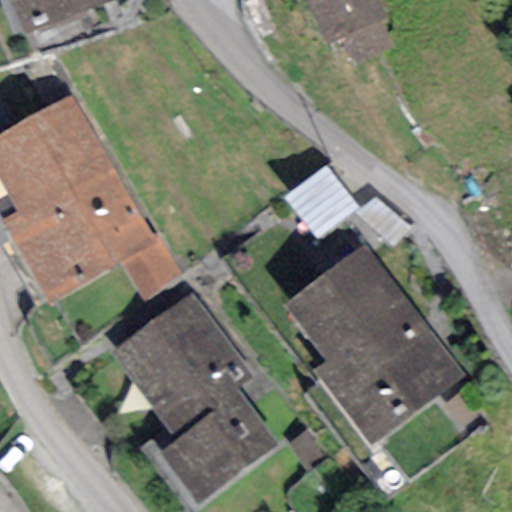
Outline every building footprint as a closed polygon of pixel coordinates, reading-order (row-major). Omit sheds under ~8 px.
[(2,0),(16,36),(116,0),(2,0)] [(377,0),(302,0),(325,47),(341,39),(354,66),(392,48),(379,22),(387,19),(377,0)] [(74,94),(0,134),(0,183),(17,215),(2,223),(46,304),(120,265),(143,301),(180,278),(157,242),(74,94)] [(295,207),(328,252),(372,219),(339,175),(295,207)] [(362,245),(282,306),(325,362),(311,373),(371,450),(465,378),(362,245)] [(277,448),(235,389),(251,378),(191,293),(109,351),(175,443),(159,454),(195,505),(277,448)]
